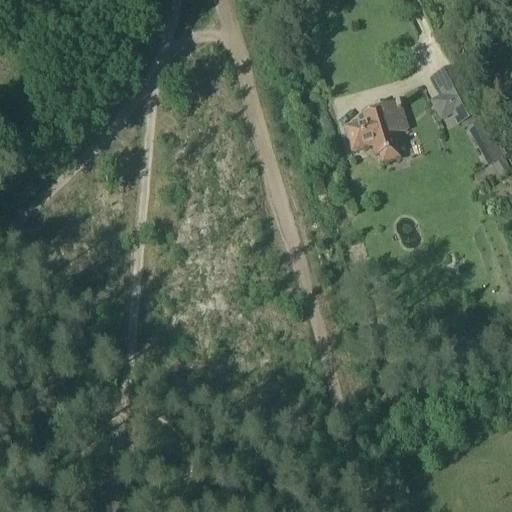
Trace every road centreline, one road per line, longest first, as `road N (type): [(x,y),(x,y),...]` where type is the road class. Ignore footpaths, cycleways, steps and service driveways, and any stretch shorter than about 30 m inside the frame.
road 1 (track): [(229,13),(373,511)]
road 2 (track): [(110,511),(139,103)]
road 3 (track): [(139,103),(0,238)]
road 4 (track): [(139,103),(229,13)]
